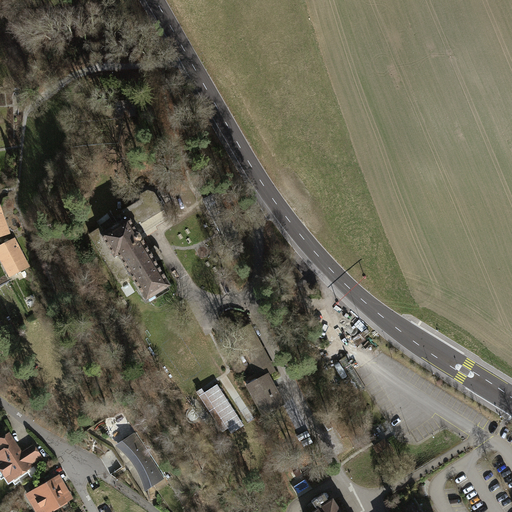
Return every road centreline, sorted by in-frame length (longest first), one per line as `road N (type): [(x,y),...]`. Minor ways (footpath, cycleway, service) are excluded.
road 1 (tertiary): [(154,0),(291,223),(358,296),(511,399)]
road 2 (unknown): [(261,255),(287,362),(366,511)]
road 3 (residential): [(0,401),(64,454),(94,511)]
